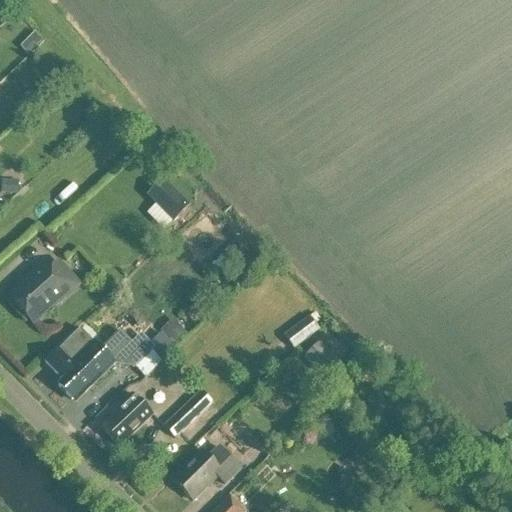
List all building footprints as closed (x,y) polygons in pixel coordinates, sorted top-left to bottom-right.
[(63,78),(55,85),(62,92),(69,84),(63,78)] [(2,183),(1,197),(18,198),(19,184),(2,183)] [(162,184),(147,199),(166,218),(172,223),(173,225),(175,223),(184,214),(188,210),(162,184)] [(203,263),(226,241),(205,221),(183,243),(203,263)] [(56,263),(44,274),(40,269),(27,281),(30,284),(10,301),(31,325),(64,297),(66,300),(79,288),(56,263)] [(308,320),(283,339),(294,353),(319,334),(308,320)] [(160,334),(174,348),(186,335),(172,321),(160,334)] [(112,365),(131,346),(119,334),(100,353),(80,333),(45,367),(63,384),(58,389),(71,403),(84,391),(88,394),(114,368),(112,365)] [(321,347),(304,362),(320,379),(338,364),(321,347)] [(140,377),(158,359),(147,348),(129,366),(140,377)] [(198,419),(212,407),(201,395),(188,408),(187,407),(163,430),(175,443),(199,420),(198,419)] [(153,419),(132,397),(123,405),(126,409),(101,432),(119,451),(153,419)] [(238,471),(219,451),(207,462),(201,456),(172,484),(192,505),(217,480),(223,487),(238,471)] [(241,511),(229,500),(216,511),(241,511)]
